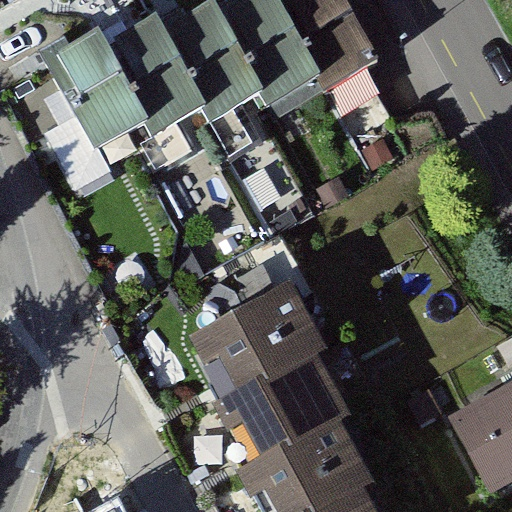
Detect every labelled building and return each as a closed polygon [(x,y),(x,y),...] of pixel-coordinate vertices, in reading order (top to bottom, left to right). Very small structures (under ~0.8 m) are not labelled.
[(280,2),(279,0),(254,0),(227,16),(271,103),(279,119),(329,95),(280,2)] [(383,76),(341,0),(283,0),(280,2),(329,95),(333,103),(383,76)] [(221,4),(167,33),(209,118),(216,131),(271,103),(227,16),(221,4)] [(147,128),(155,145),(209,118),(160,19),(106,47),(147,128)] [(97,156),(147,128),(99,33),(46,61),(97,156)] [(327,369),(285,293),(181,349),(220,421),(317,374),(327,369)] [(335,438),(347,432),(317,374),(208,427),(243,487),(335,438)] [(498,511),(511,504),(511,393),(446,434),(488,511),(498,511)] [(339,511),(359,501),(370,495),(335,438),(231,496),(240,511),(339,511)] [(366,511),(359,501),(340,511),(366,511)]
